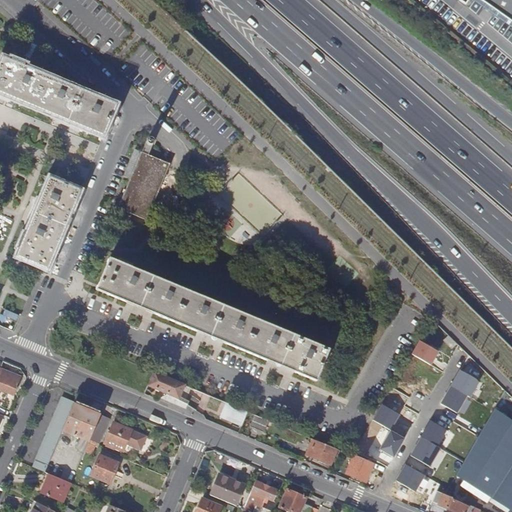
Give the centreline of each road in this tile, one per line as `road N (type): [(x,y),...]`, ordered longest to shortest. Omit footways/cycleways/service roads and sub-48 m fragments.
road 1 (motorway): [(199,0),(511,314)]
road 2 (residential): [(405,318),(353,414),(340,420),(51,299)]
road 3 (residential): [(11,0),(130,103),(51,299)]
road 4 (motorway): [(242,0),(511,235)]
road 5 (motorway): [(511,193),(290,0)]
road 6 (motorway): [(511,156),(329,0)]
road 7 (residential): [(200,431),(390,511)]
road 8 (motorway): [(511,127),(357,0)]
road 9 (residential): [(45,366),(200,431)]
